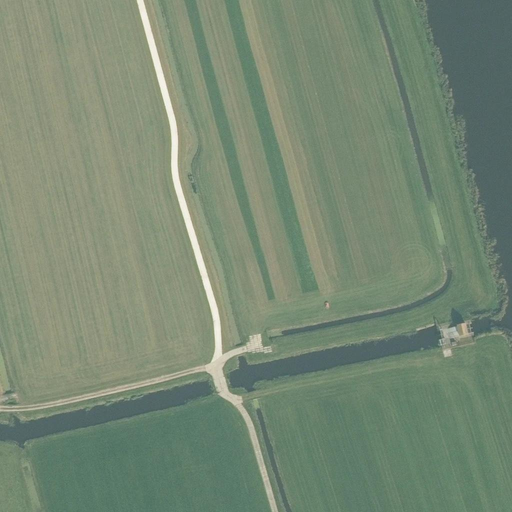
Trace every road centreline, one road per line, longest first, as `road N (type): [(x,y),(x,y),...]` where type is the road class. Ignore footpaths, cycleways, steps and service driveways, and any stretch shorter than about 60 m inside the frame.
road 1 (track): [(218,369),(0,412)]
road 2 (track): [(277,511),(254,428),(224,393),(218,369),(230,353),(254,347)]
road 3 (track): [(235,401),(430,359)]
